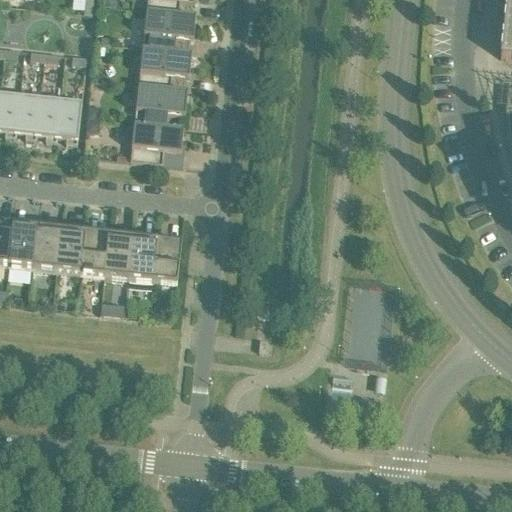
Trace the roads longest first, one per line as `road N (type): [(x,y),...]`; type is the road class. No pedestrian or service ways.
road 1 (tertiary): [(511,500),(190,466)]
road 2 (residential): [(190,466),(218,212)]
road 3 (residential): [(511,245),(469,141),(460,70),(464,0)]
road 4 (residential): [(218,212),(0,188)]
road 5 (residential): [(218,212),(242,0)]
road 6 (tertiary): [(190,466),(0,446)]
